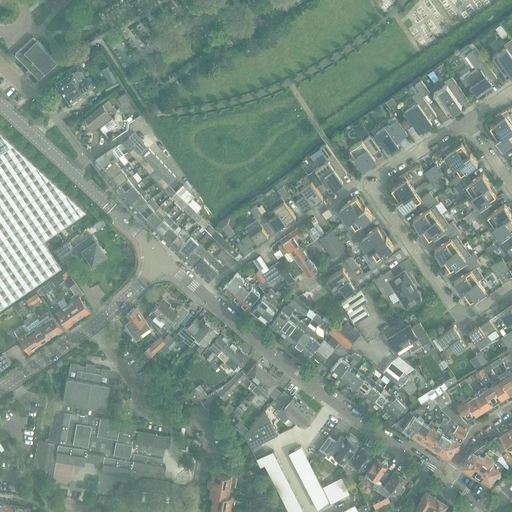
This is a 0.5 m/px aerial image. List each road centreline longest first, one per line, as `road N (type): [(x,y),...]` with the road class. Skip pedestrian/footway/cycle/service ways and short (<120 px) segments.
road 1 (residential): [(443,478),(325,397),(202,294)]
road 2 (residential): [(193,488),(210,426),(151,415),(93,326)]
road 3 (residential): [(371,184),(460,319),(511,287)]
road 4 (residential): [(202,294),(322,207)]
road 5 (tertiary): [(153,259),(147,243),(71,171)]
